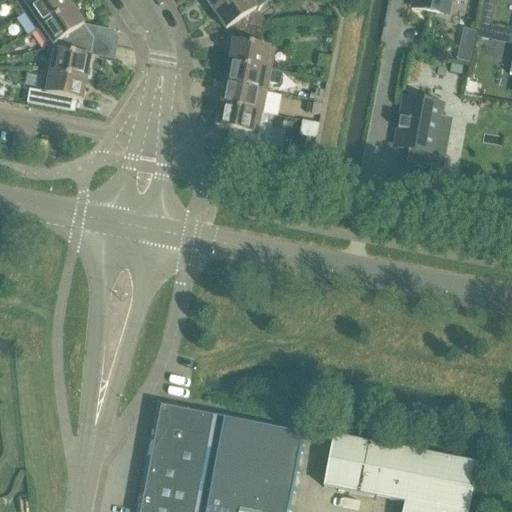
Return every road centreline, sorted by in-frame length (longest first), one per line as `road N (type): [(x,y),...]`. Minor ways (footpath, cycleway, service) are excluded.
road 1 (tertiary): [(511,300),(133,226)]
road 2 (unclassified): [(78,511),(133,226)]
road 3 (residential): [(141,0),(160,39),(162,67),(133,226)]
road 4 (tertiary): [(133,226),(0,201)]
